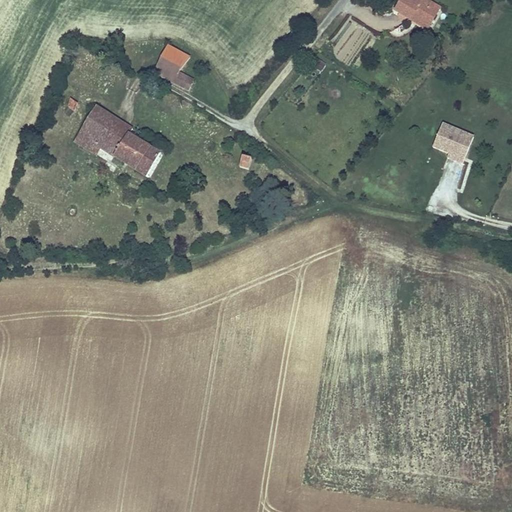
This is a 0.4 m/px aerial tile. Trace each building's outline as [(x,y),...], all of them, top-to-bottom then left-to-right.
[(372,9),(377,0),(367,0),(364,5),(372,9)] [(432,24),(441,9),(425,0),(403,0),(396,11),(410,20),(414,14),(432,24)] [(432,24),(414,14),(410,20),(429,31),(432,24)] [(165,46),(152,74),(189,90),(195,78),(181,71),(187,56),(165,46)] [(67,107),(75,111),(78,103),(71,100),(67,107)] [(162,155),(130,137),(125,144),(116,139),(112,145),(101,139),(114,117),(97,107),(76,144),(97,156),(100,151),(149,179),(162,155)] [(114,117),(101,139),(112,145),(116,139),(125,144),(130,137),(134,129),(114,117)] [(474,138),(443,125),(435,143),(452,150),(467,156),(474,138)] [(463,164),(467,156),(452,150),(448,158),(463,164)] [(252,161),(242,159),(240,168),(249,171),(252,161)] [(18,183),(23,192),(38,184),(33,175),(18,183)]
